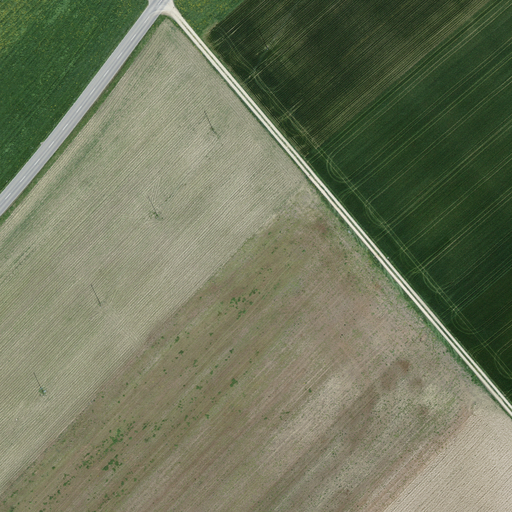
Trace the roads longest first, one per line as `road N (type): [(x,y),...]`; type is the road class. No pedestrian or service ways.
road 1 (track): [(511,411),(162,0)]
road 2 (tertiary): [(0,204),(161,0)]
